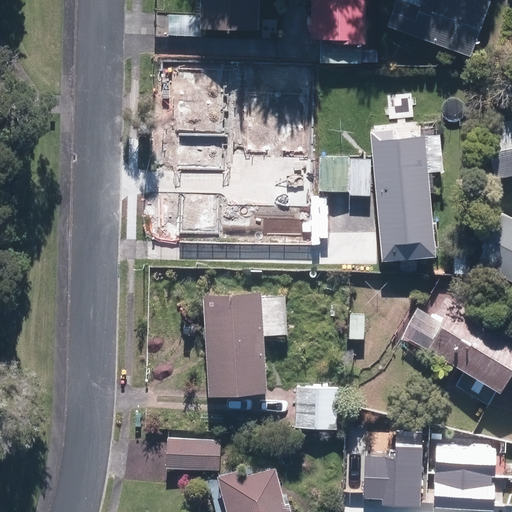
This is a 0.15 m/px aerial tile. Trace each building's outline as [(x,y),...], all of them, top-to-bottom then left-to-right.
[(264,0),(210,0),(210,16),(264,17),(264,0)] [(370,0),(320,0),(321,30),(371,29),(370,0)] [(394,0),(387,20),(469,47),(484,0),(394,0)] [(280,84),(222,84),(222,173),(280,173),(280,84)] [(407,120),(378,124),(385,247),(440,245),(436,163),(452,162),(450,124),(407,126),(407,120)] [(350,141),(327,142),(328,179),(351,179),(350,141)] [(260,187),(224,187),(224,218),(260,218),(260,187)] [(274,379),(270,291),(212,293),(216,381),(274,379)] [(511,325),(454,292),(429,337),(507,380),(511,370),(511,325)] [(337,386),(301,384),(299,420),(335,422),(337,386)] [(208,429),(173,429),(174,461),(226,464),(213,446),(208,429)] [(463,511),(459,439),(406,442),(410,511),(463,511)] [(297,511),(284,457),(228,471),(238,511),(297,511)]
